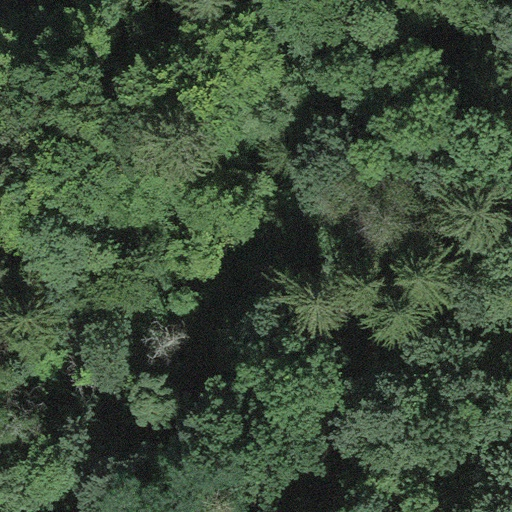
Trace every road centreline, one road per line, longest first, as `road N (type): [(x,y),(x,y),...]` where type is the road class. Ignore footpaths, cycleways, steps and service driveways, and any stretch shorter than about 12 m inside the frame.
road 1 (track): [(67,0),(216,116),(253,173),(260,243),(231,362),(96,511)]
road 2 (track): [(269,511),(511,188)]
